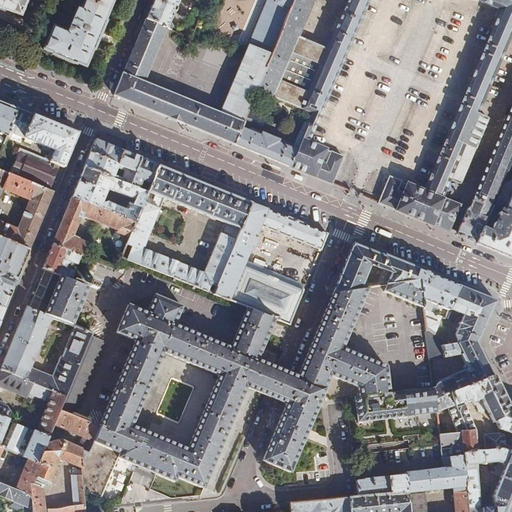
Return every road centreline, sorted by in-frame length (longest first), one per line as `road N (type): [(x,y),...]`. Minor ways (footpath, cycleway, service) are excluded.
road 1 (residential): [(245,497),(244,469),(350,213)]
road 2 (primary): [(350,213),(96,110)]
road 3 (residential): [(0,341),(96,110)]
road 4 (residential): [(245,497),(328,493),(339,474),(330,402)]
road 5 (primary): [(509,276),(350,213)]
